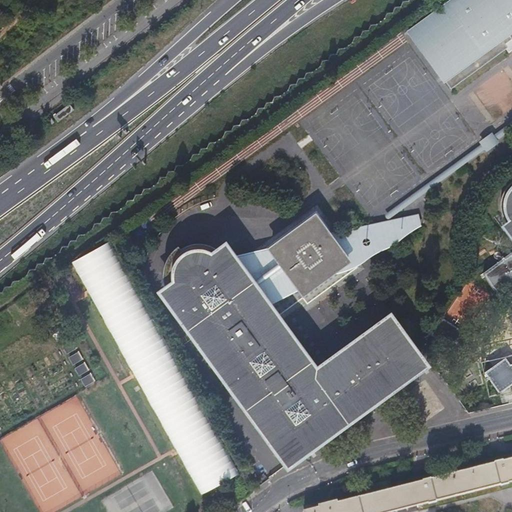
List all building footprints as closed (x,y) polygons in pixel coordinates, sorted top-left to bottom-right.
[(452,85),(511,42),(511,0),(447,0),(410,27),(452,85)] [(69,104),(54,116),(58,122),(74,109),(69,104)] [(54,122),(51,118),(44,123),(47,127),(54,122)] [(495,133),(482,139),(486,149),(500,143),(495,133)] [(511,178),(511,180),(508,183),(504,189),(502,192),(501,197),(501,204),(503,211),(506,217),(501,221),(511,236),(511,178)] [(377,329),(315,373),(262,300),(285,283),(290,280),(294,279),(304,292),(348,260),(316,215),(240,270),(226,250),(222,252),(219,249),(216,247),(210,244),(205,243),(198,242),(193,243),(187,245),(181,248),(177,251),(174,255),(171,260),(169,265),(168,272),(169,279),(171,287),(173,290),(183,303),(181,305),(182,308),(182,309),(184,309),(185,310),(186,309),(188,312),(185,314),(289,457),(346,417),(345,415),(419,362),(405,342),(403,344),(397,336),(398,335),(399,334),(398,331),(396,329),(394,330),(392,331),(391,332),(391,334),(392,335),(385,340),(377,329)] [(108,240),(69,262),(199,495),(239,473),(108,240)] [(511,282),(511,250),(509,247),(481,268),(484,275),(488,281),(493,287),(499,292),(511,282)] [(511,380),(511,366),(504,356),(484,370),(498,390),(511,380)] [(452,389),(438,397),(447,413),(461,406),(452,389)] [(390,488),(368,494),(337,502),(337,500),(318,505),(318,507),(303,511),(390,511),(427,502),(428,503),(436,501),(436,500),(500,484),(500,485),(509,483),(508,482),(511,480),(511,457),(503,460),(502,459),(494,461),(494,462),(431,478),(430,477),(422,479),(422,480),(390,488)] [(366,486),(368,494),(390,488),(388,480),(366,486)] [(226,482),(215,488),(222,500),(233,494),(226,482)]
